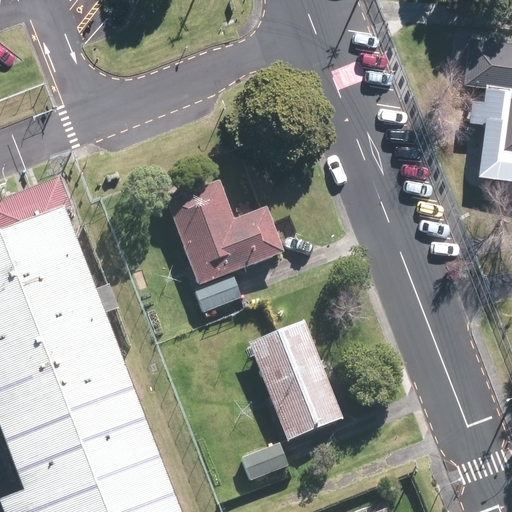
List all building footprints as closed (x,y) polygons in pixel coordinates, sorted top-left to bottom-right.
[(511,42),(483,39),(469,182),(511,186),(511,42)] [(72,210),(61,181),(0,204),(0,431),(24,494),(0,503),(3,511),(180,511),(105,315),(118,310),(109,286),(95,291),(65,213),(72,210)] [(262,285),(230,203),(165,228),(196,310),(262,285)] [(344,420),(305,319),(248,341),(287,442),(344,420)] [(250,480),(289,465),(280,443),(241,458),(250,480)]
